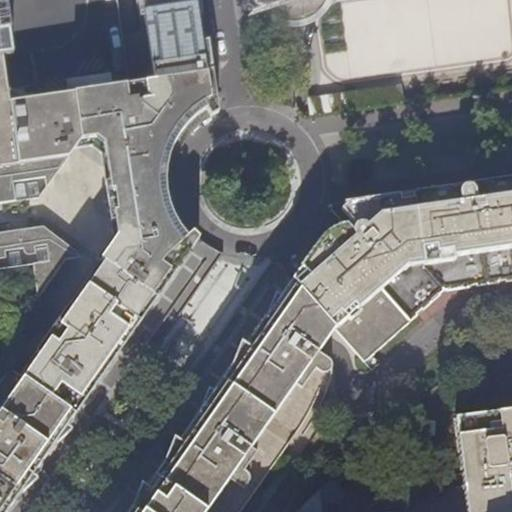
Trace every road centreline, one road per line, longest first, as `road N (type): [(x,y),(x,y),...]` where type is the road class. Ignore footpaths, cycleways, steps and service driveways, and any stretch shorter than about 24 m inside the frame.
road 1 (residential): [(195,150),(185,188),(199,225),(232,246),(287,235),(309,204),(309,167),(284,132),(240,120)]
road 2 (unclassified): [(240,120),(223,0)]
